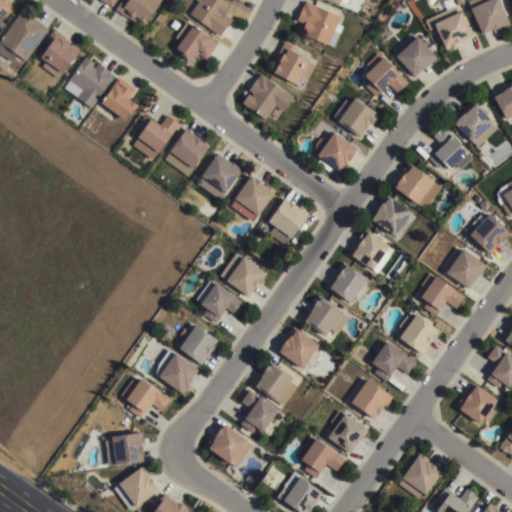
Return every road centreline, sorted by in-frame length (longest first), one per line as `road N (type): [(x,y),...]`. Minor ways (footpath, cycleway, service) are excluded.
road 1 (residential): [(511,55),(456,81),(402,130),(169,456)]
road 2 (residential): [(344,211),(60,0)]
road 3 (residential): [(511,273),(342,511)]
road 4 (residential): [(204,105),(271,0)]
road 5 (residential): [(511,490),(411,419)]
